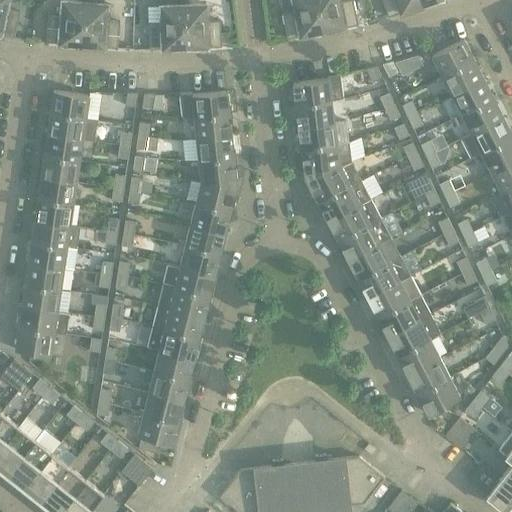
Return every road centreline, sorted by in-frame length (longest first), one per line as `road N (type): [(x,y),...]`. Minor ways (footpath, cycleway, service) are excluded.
road 1 (residential): [(278,244),(330,282),(424,463),(481,511)]
road 2 (residential): [(155,511),(204,447),(239,286),(278,244)]
road 3 (residential): [(256,60),(370,38),(480,3)]
road 4 (residential): [(256,60),(136,71),(27,62)]
road 5 (residential): [(278,244),(256,60)]
road 6 (residential): [(0,242),(27,62)]
